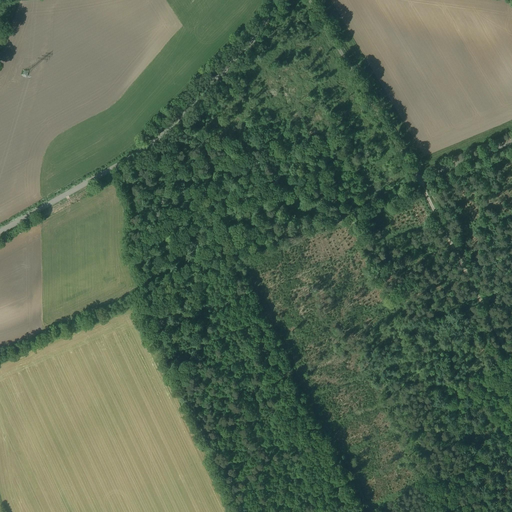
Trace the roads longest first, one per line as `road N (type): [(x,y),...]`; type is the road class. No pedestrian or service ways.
road 1 (unclassified): [(275,0),(260,31),(166,131),(0,233)]
road 2 (unclassified): [(311,0),(421,181)]
road 3 (unclassified): [(421,181),(511,362)]
